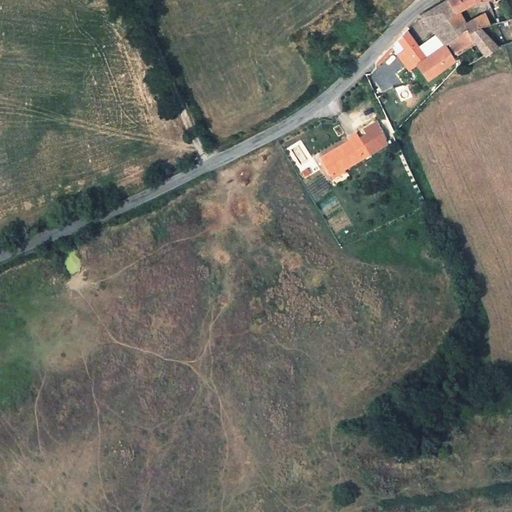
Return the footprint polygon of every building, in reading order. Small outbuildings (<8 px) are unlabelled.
[(480,0),(447,0),(439,5),(420,16),(431,29),(457,13),(475,3),(480,0)] [(463,24),(467,28),(472,33),(480,27),(491,24),(482,8),(463,24)] [(463,24),(457,13),(431,29),(444,43),(447,41),(467,28),(463,24)] [(467,28),(447,41),(455,54),(477,41),(485,54),(487,57),(491,55),(489,51),(498,46),(480,27),(472,33),(467,28)] [(453,60),(443,45),(426,57),(406,32),(398,40),(405,49),(395,57),(405,70),(415,63),(426,78),(453,60)] [(364,135),(357,139),(366,156),(386,146),(374,123),(361,129),(364,135)] [(347,142),(320,155),(328,173),(366,156),(357,139),(354,132),(344,137),(347,142)]
